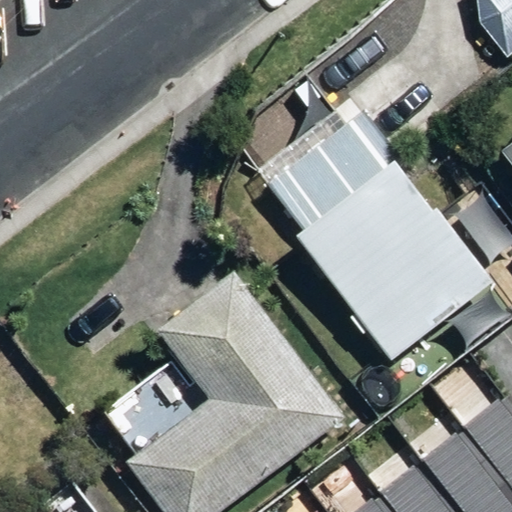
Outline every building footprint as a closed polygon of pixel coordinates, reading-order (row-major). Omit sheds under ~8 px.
[(296,230),(283,241),(382,364),(481,285),(393,175),(400,170),(355,115),(262,189),(296,230)] [(511,141),(496,154),(511,174),(511,141)] [(219,511),(336,422),(223,276),(144,337),(197,405),(117,466),(152,511),(219,511)] [(511,416),(498,399),(458,430),(511,497),(511,416)] [(456,511),(511,511),(511,497),(458,430),(418,463),(456,511)] [(456,511),(418,463),(376,495),(389,511),(456,511)] [(389,511),(376,495),(354,511),(389,511)]
